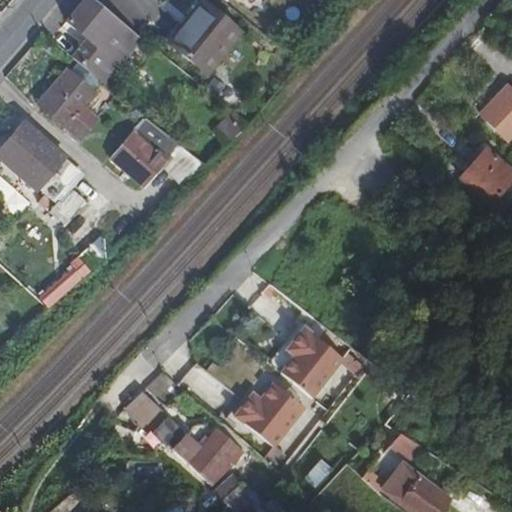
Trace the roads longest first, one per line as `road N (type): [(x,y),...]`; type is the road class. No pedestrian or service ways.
road 1 (residential): [(105,402),(331,182),(491,0)]
road 2 (unknown): [(0,66),(41,121),(134,204)]
